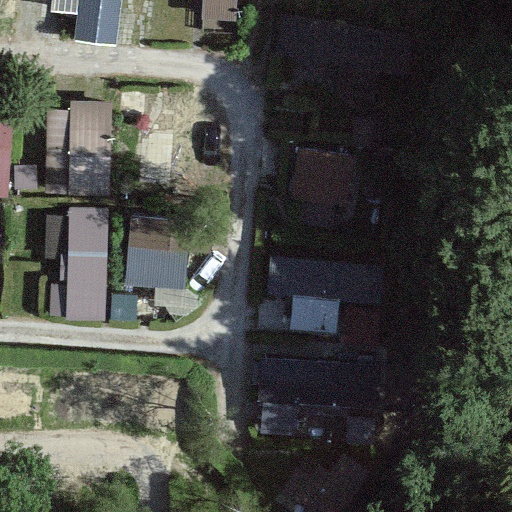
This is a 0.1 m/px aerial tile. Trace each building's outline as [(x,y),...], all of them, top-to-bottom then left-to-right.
[(121,0),(78,0),(74,41),(116,46),(121,0)] [(237,0),(205,0),(204,29),(236,30),(237,0)] [(410,34),(288,19),(282,66),(404,81),(410,34)] [(210,194),(213,103),(154,101),(151,193),(210,194)] [(111,103),(70,103),(70,110),(46,110),(45,195),(110,195),(111,103)] [(15,107),(0,105),(0,197),(8,198),(15,107)] [(361,159),(297,147),(288,197),(352,209),(361,159)] [(110,208),(68,207),(65,320),(107,321),(110,208)] [(191,223),(131,217),(125,285),(185,291),(191,223)] [(379,266),(271,259),(268,297),(291,299),(289,329),(337,332),(339,300),(377,302),(379,266)] [(376,364),(259,358),(257,403),(373,409),(376,364)] [(0,364),(0,412),(29,412),(28,364),(0,364)] [(187,380),(59,376),(58,411),(186,414),(187,380)] [(340,511),(367,474),(340,455),(329,471),(306,455),(275,499),(293,511),(340,511)]
